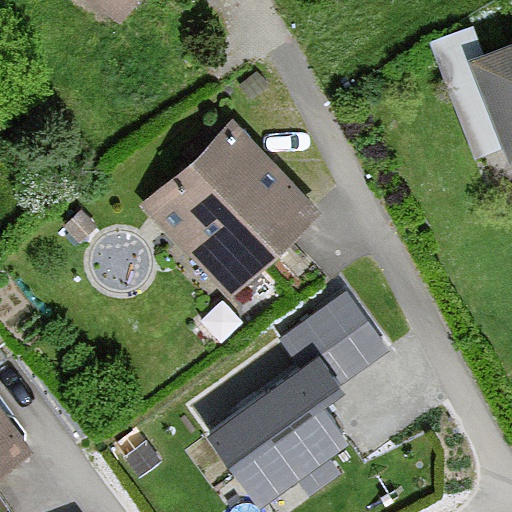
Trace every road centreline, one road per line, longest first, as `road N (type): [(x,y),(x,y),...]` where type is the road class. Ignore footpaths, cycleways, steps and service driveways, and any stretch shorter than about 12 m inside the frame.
road 1 (residential): [(511,479),(284,62)]
road 2 (residential): [(107,511),(2,371)]
